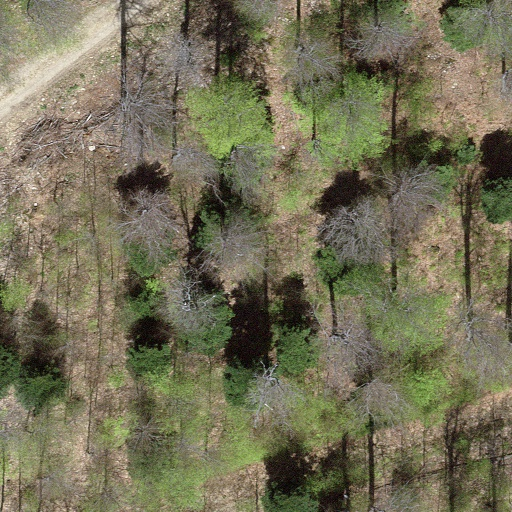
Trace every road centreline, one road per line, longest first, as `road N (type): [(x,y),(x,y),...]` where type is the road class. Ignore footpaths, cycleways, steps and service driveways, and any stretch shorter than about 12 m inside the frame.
road 1 (track): [(184,511),(511,397)]
road 2 (track): [(0,120),(133,0)]
